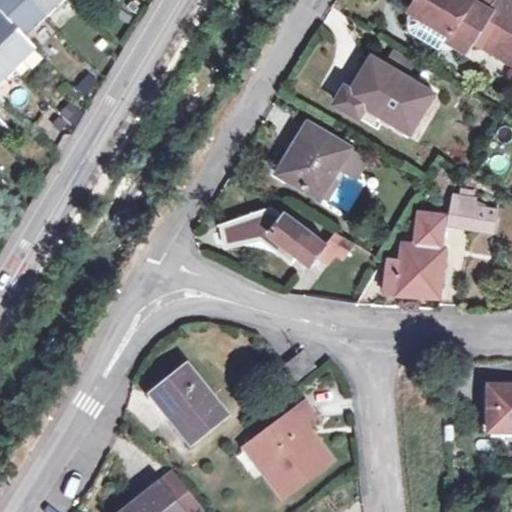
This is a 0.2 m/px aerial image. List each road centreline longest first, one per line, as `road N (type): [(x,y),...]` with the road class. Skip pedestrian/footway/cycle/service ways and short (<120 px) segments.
road 1 (tertiary): [(184,0),(0,299)]
road 2 (residential): [(147,284),(316,0)]
road 3 (residential): [(16,511),(147,284)]
road 4 (residential): [(374,333),(147,284)]
road 5 (residential): [(391,511),(374,333)]
road 6 (residential): [(511,329),(374,333)]
